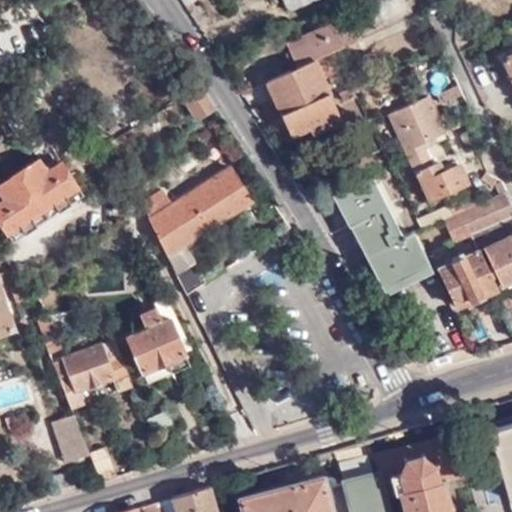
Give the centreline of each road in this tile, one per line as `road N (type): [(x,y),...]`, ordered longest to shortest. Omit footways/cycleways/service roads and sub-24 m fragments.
road 1 (residential): [(158,0),(280,179),(411,403)]
road 2 (tertiary): [(411,403),(43,511)]
